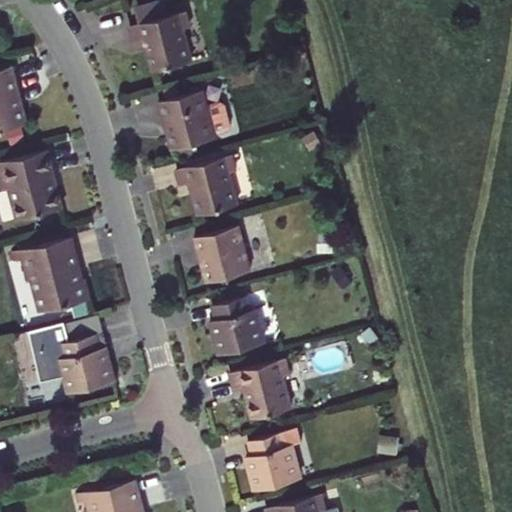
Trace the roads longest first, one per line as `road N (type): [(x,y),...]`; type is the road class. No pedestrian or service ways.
road 1 (residential): [(173,409),(82,88),(35,0)]
road 2 (residential): [(0,454),(173,409)]
